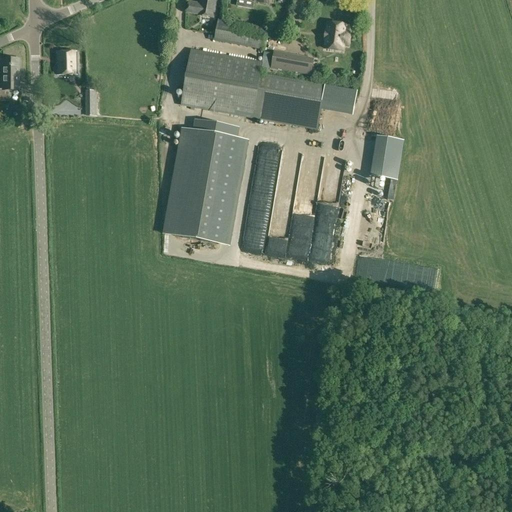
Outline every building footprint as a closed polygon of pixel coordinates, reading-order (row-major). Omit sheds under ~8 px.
[(212,18),(215,0),(199,0),(198,5),(188,4),(186,14),(212,18)] [(286,32),(288,22),(277,20),(275,31),(286,32)] [(268,30),(219,21),(215,42),(264,51),(268,30)] [(342,51),(343,45),(348,46),(350,34),(345,33),(345,26),(329,24),(327,33),(326,32),(325,40),(326,40),(325,49),(342,51)] [(262,64),(191,51),(182,105),(318,130),(321,111),(352,116),(357,90),(261,73),(262,65),(262,64)] [(57,75),(78,75),(77,52),(57,52),(57,75)] [(273,53),(273,54),(271,67),(310,74),(313,60),(273,53)] [(4,60),(4,91),(10,91),(19,91),(19,60),(4,60)] [(67,99),(71,99),(77,99),(76,86),(67,86),(67,91),(67,99)] [(10,91),(4,91),(0,90),(0,99),(10,100),(10,91)] [(96,108),(96,99),(86,100),(86,108),(96,108)] [(394,120),(394,99),(374,99),(374,108),(381,108),(381,120),(394,120)] [(183,130),(164,235),(228,246),(247,141),(237,139),(239,129),(195,121),(193,131),(183,130)] [(256,142),(257,131),(250,131),(249,141),(256,142)] [(404,142),(396,141),(378,138),(378,143),(373,175),(399,179),(404,142)] [(305,257),(311,206),(291,204),(286,255),(305,257)]
